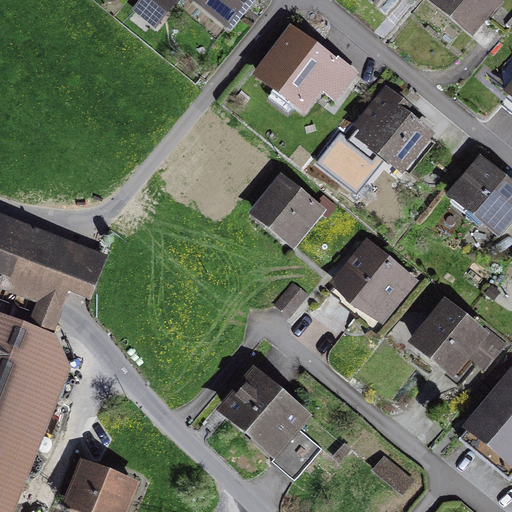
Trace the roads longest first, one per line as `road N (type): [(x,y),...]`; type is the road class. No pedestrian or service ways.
road 1 (residential): [(293,0),(121,202),(90,221),(56,222),(0,207)]
road 2 (residential): [(174,430),(266,333),(447,478)]
road 3 (residential): [(308,0),(511,167)]
road 4 (residential): [(0,290),(64,313),(174,430)]
